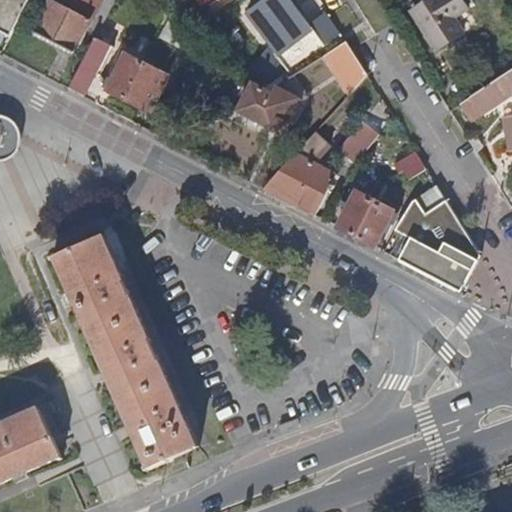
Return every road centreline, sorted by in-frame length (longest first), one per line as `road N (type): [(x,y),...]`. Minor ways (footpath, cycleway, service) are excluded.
road 1 (residential): [(403,289),(0,78)]
road 2 (residential): [(371,38),(511,269)]
road 3 (primary): [(373,432),(174,511)]
road 4 (residential): [(334,498),(450,431),(494,389)]
road 5 (primary): [(334,498),(511,434)]
road 6 (primary): [(494,389),(373,432)]
